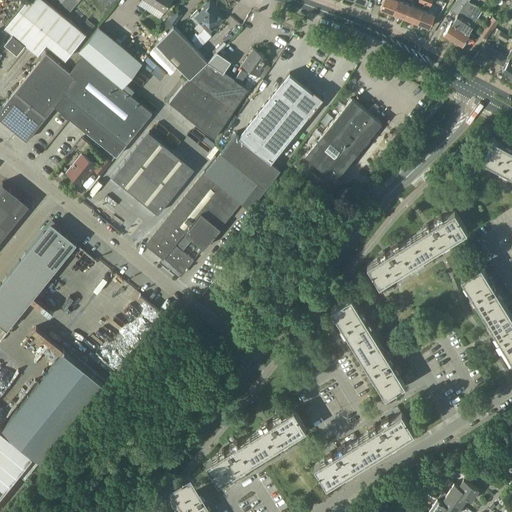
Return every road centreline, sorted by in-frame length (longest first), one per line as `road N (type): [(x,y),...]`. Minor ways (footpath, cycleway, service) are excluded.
road 1 (tertiary): [(253,359),(384,202),(458,128),(481,89)]
road 2 (unclassified): [(0,157),(253,359)]
road 3 (unclassified): [(340,437),(309,386),(336,370),(366,414),(427,378)]
road 4 (tertiary): [(481,89),(377,33),(293,0)]
road 5 (tertiary): [(131,511),(253,359)]
road 6 (residential): [(343,495),(456,424)]
road 7 (unclassified): [(427,378),(412,350),(439,333),(473,388)]
